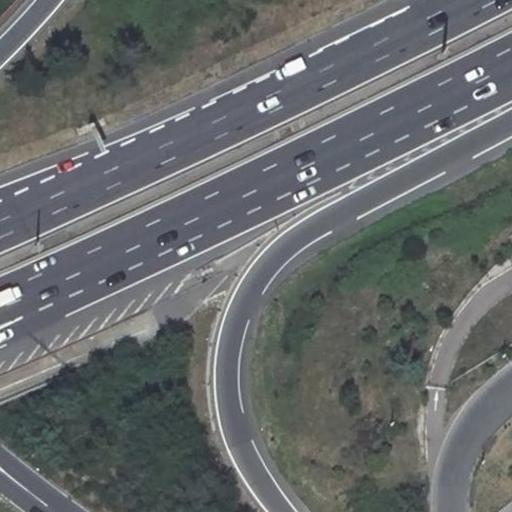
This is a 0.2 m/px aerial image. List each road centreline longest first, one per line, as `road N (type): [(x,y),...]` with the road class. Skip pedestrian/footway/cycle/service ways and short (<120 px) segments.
road 1 (trunk): [(282,511),(248,466),(228,413),(228,355),(248,298),(274,257),(334,213),(511,120)]
road 2 (trunk): [(0,338),(372,133)]
road 3 (trunk): [(0,301),(372,133)]
road 4 (trunk): [(474,0),(235,115)]
road 5 (trunk): [(235,115),(0,225)]
road 6 (trunk): [(235,115),(0,197)]
road 7 (trunk): [(372,133),(511,63)]
road 8 (primary): [(453,511),(471,432),(511,387)]
